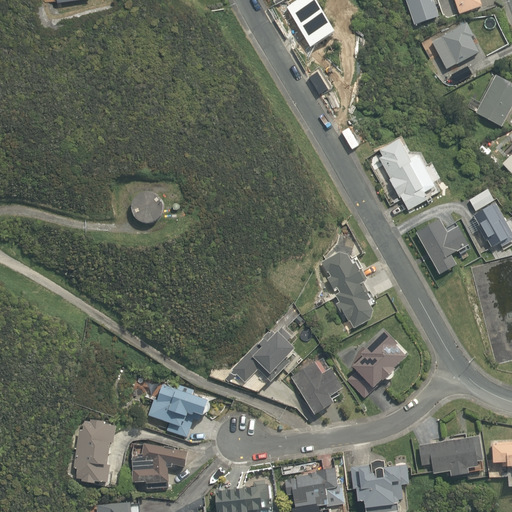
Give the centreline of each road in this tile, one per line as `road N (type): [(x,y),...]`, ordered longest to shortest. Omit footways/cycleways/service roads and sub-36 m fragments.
road 1 (residential): [(248,0),(459,370)]
road 2 (track): [(0,256),(182,373),(297,421),(313,439)]
road 3 (residential): [(241,440),(351,435),(407,416),(459,370)]
road 4 (track): [(0,210),(126,226)]
